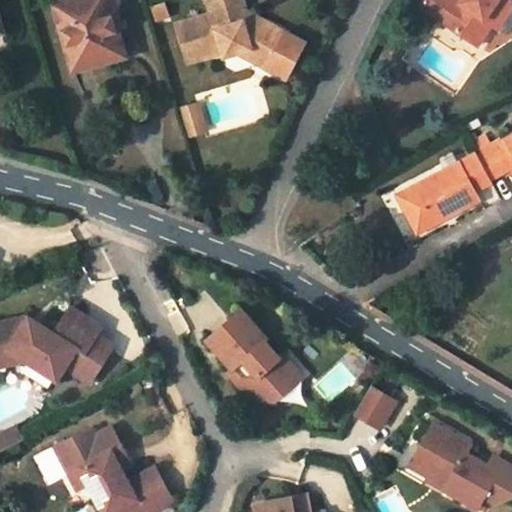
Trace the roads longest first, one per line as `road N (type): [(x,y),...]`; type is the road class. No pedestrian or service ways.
road 1 (residential): [(138,219),(122,260),(231,464),(220,492)]
road 2 (residential): [(247,261),(370,0)]
road 3 (residential): [(511,412),(332,306)]
road 4 (residential): [(511,204),(332,306)]
road 5 (residential): [(138,219),(0,178)]
